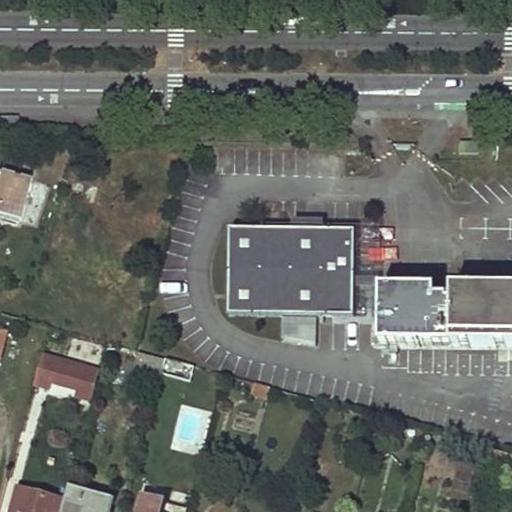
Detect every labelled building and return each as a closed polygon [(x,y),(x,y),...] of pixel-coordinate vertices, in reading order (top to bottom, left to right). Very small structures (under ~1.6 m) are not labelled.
[(0,175),(0,218),(17,223),(28,183),(0,175)] [(352,231),(227,229),(226,316),(352,317),(352,231)] [(352,317),(377,317),(377,290),(378,231),(352,231),(352,317)] [(377,317),(376,347),(511,347),(511,290),(377,290),(377,317)] [(164,362),(136,354),(134,364),(162,372),(164,362)] [(99,374),(41,357),(33,387),(51,392),(53,385),(77,391),(75,398),(92,403),(99,374)] [(164,362),(162,372),(182,378),(186,368),(164,362)] [(267,403),(270,391),(253,386),(250,399),(267,403)] [(455,449),(441,500),(469,508),(483,457),(455,449)] [(511,457),(492,452),(488,466),(511,471),(511,457)] [(109,511),(112,501),(70,489),(63,511),(109,511)] [(59,511),(62,502),(20,491),(13,511),(59,511)] [(143,499),(139,511),(186,511),(187,510),(143,499)]
